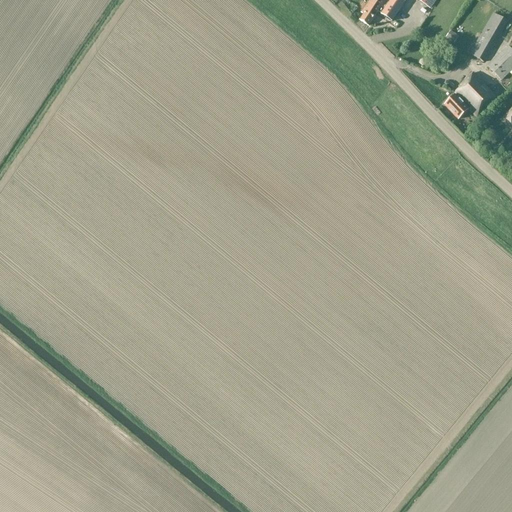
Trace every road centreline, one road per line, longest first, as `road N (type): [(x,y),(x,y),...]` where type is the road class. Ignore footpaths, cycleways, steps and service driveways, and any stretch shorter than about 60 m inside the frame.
road 1 (tertiary): [(511,193),(319,0)]
road 2 (track): [(511,367),(391,511)]
